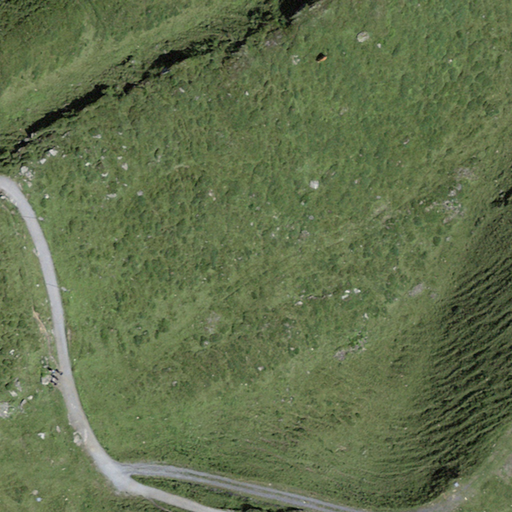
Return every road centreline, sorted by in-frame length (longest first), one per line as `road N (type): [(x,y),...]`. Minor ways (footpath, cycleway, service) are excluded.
road 1 (track): [(0,181),(24,204),(41,242),(73,407),(108,468)]
road 2 (track): [(108,468),(165,470),(366,511)]
